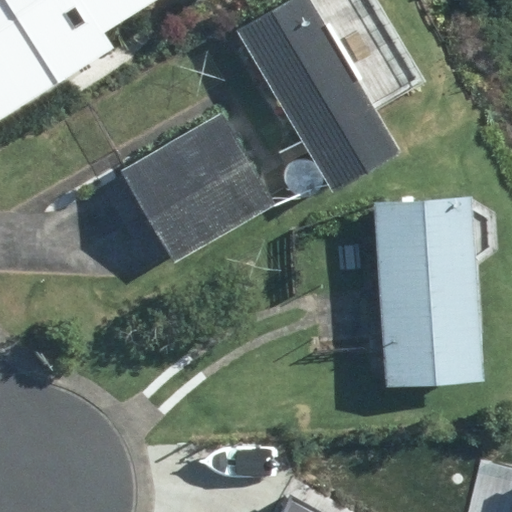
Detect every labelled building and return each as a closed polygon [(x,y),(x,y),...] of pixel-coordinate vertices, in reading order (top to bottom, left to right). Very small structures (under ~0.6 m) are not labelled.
[(0,0),(0,113),(121,34),(108,15),(129,0),(0,0)] [(279,0),(247,19),(344,183),(413,143),(329,0),(279,0)] [(233,106),(132,165),(185,256),(286,198),(233,106)] [(485,187),(383,195),(397,382),(497,375),(489,254),(501,245),(498,210),(485,205),(485,187)] [(331,511),(297,494),(287,511),(331,511)]
